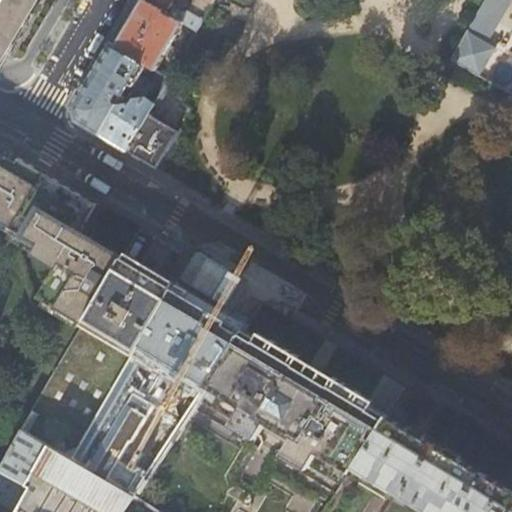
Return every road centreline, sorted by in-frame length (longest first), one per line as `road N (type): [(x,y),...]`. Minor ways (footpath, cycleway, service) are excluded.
road 1 (residential): [(511,417),(20,121)]
road 2 (residential): [(97,0),(20,121)]
